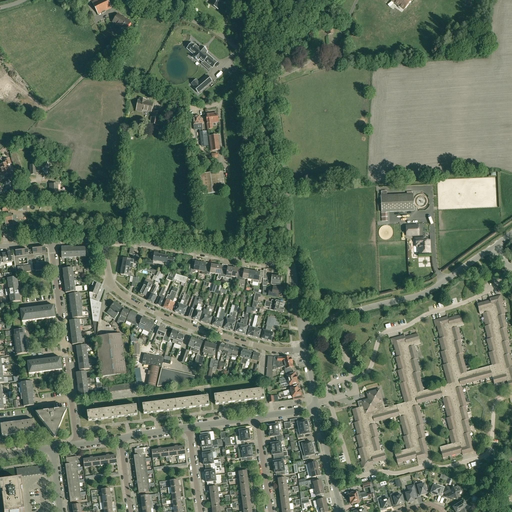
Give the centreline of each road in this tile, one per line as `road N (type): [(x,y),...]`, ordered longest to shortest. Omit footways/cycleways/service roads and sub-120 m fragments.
road 1 (residential): [(305,349),(261,347),(123,297),(109,281),(102,241)]
road 2 (unclassified): [(301,326),(420,295),(493,247)]
road 3 (residential): [(77,445),(51,241)]
road 4 (residential): [(102,241),(291,266)]
road 5 (unclassified): [(273,84),(291,266)]
road 6 (unclassified): [(273,84),(219,33),(138,0)]
